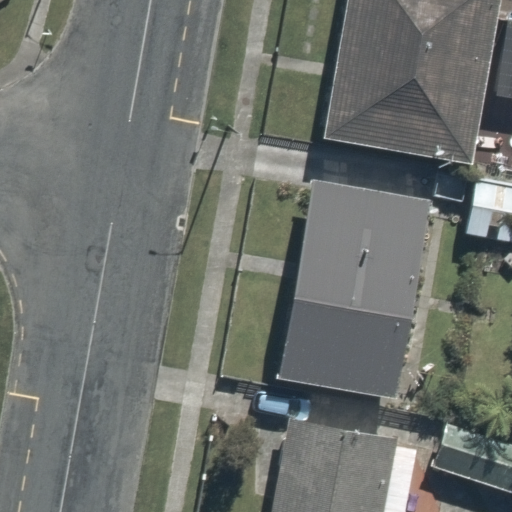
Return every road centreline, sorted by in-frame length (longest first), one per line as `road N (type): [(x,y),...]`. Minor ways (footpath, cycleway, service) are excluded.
road 1 (tertiary): [(119,190),(61,511)]
road 2 (tertiary): [(147,0),(119,190)]
road 3 (residential): [(119,190),(0,168)]
